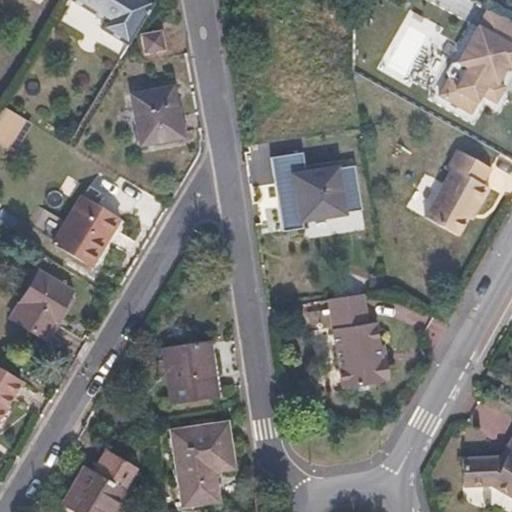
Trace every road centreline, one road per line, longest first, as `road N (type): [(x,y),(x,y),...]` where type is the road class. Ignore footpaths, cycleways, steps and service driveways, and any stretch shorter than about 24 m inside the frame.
road 1 (residential): [(223,159),(9,511)]
road 2 (residential): [(223,159),(269,453),(311,491)]
road 3 (residential): [(380,483),(511,258)]
road 4 (residential): [(195,0),(223,159)]
